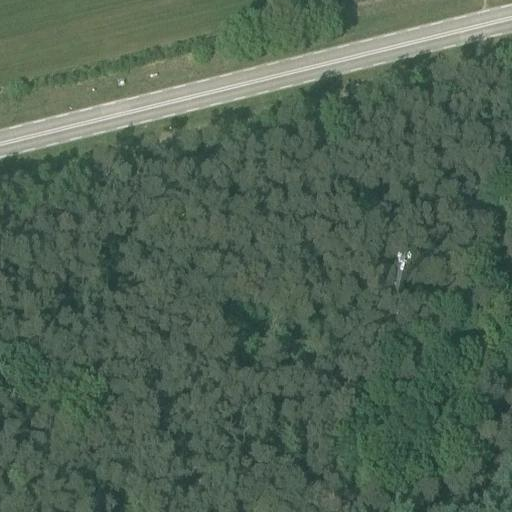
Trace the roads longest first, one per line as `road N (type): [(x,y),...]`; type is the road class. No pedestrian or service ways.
road 1 (primary): [(0,144),(511,20)]
road 2 (track): [(511,213),(336,441),(270,511)]
